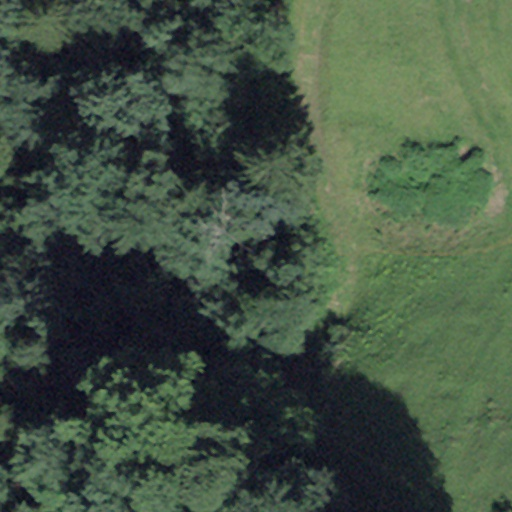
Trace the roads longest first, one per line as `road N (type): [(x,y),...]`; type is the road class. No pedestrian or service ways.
road 1 (track): [(311,0),(303,132),(346,250),(340,297),(326,318)]
road 2 (track): [(452,0),(505,152)]
